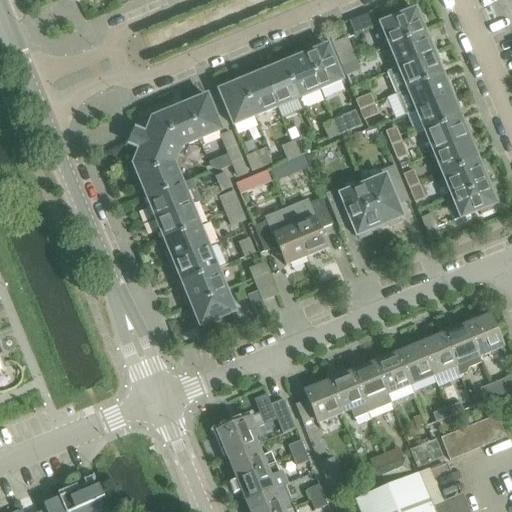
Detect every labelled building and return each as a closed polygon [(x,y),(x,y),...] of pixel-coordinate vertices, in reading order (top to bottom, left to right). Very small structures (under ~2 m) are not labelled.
[(380,26),(389,48),(424,34),(420,24),(424,23),(419,12),(416,14),(415,12),(412,13),(411,9),(398,15),(399,18),(380,26)] [(374,12),(352,21),(357,33),(379,25),(374,12)] [(195,16),(146,38),(155,59),(205,37),(195,16)] [(428,43),(424,34),(389,48),(398,69),(398,70),(436,54),(431,42),(428,43)] [(333,46),(342,68),(356,62),(346,40),(333,46)] [(315,53),(306,56),(306,57),(320,91),(342,82),(328,48),(325,48),(324,45),(313,49),(315,53)] [(293,62),(284,66),(299,100),(320,91),(306,57),(306,56),(305,53),(292,58),(293,62)] [(441,66),(436,54),(398,70),(398,69),(386,74),(395,96),(407,91),(442,77),(438,67),(441,66)] [(360,71),(356,62),(342,68),(346,77),(360,71)] [(273,66),(261,71),(277,110),(299,100),(284,66),(274,70),(273,66)] [(251,79),(241,84),(255,119),(277,110),(261,71),(249,76),(251,79)] [(446,86),(442,77),(407,91),(395,96),(404,118),(416,113),(416,112),(454,97),(449,85),(446,86)] [(233,128),(255,119),(241,84),(232,87),(230,84),(219,88),(221,92),(219,93),(233,128)] [(194,103),(185,107),(199,142),(221,133),(207,98),(205,98),(203,95),(193,99),(194,103)] [(356,102),(360,112),(374,106),(370,97),(356,102)] [(459,109),(454,97),(416,112),(416,113),(425,134),(460,120),(456,110),(459,109)] [(378,115),(374,106),(360,112),(364,121),(378,115)] [(143,189),(147,199),(181,184),(174,166),(177,158),(181,149),(199,142),(185,107),(175,111),(174,107),(163,112),(164,115),(152,120),(145,138),(135,134),(133,139),(131,145),(140,149),(133,166),(138,179),(135,180),(139,191),(143,189)] [(342,119),(333,123),(339,137),(348,133),(342,119)] [(464,129),(460,120),(425,134),(434,155),(472,140),(467,128),(464,129)] [(329,141),(339,137),(333,123),(323,127),(329,141)] [(386,134),(391,147),(401,143),(395,130),(386,134)] [(220,138),(226,152),(236,148),(230,134),(220,138)] [(477,151),(472,140),(434,155),(442,177),(477,162),(473,153),(477,151)] [(301,141),(292,145),(297,159),(307,155),(301,141)] [(407,157),(401,143),(391,147),(397,161),(407,157)] [(288,163),(297,159),(292,145),(282,149),(288,163)] [(226,152),(232,165),(241,161),(236,148),(226,152)] [(265,151),(256,155),(261,169),(271,165),(265,151)] [(252,173),(261,169),(256,155),(246,159),(252,173)] [(316,155),(305,159),(310,169),(316,166),(318,161),(316,155)] [(247,175),(241,161),(232,165),(237,179),(247,175)] [(481,172),(477,162),(442,177),(451,198),(486,184),(487,185),(490,183),(485,171),(481,172)] [(384,178),(362,187),(380,229),(389,225),(391,228),(402,223),(401,220),(403,219),(397,207),(408,202),(394,168),(382,173),(384,178)] [(270,170),(238,183),(242,194),(274,181),(270,170)] [(404,177),(409,190),(419,186),(413,173),(404,177)] [(222,193),(231,189),(226,175),(216,179),(222,193)] [(147,210),(152,222),(190,206),(181,184),(147,199),(151,209),(147,210)] [(490,193),(487,185),(486,184),(451,198),(460,220),(480,213),(481,216),(493,211),(492,207),(496,206),(495,204),(498,203),(494,192),(490,193)] [(425,200),(419,186),(409,190),(415,204),(425,200)] [(370,233),(380,229),(362,187),(341,196),(339,191),(326,196),(340,230),(351,226),(357,238),(358,238),(359,241),(371,236),(370,233)] [(219,199),(223,209),(237,203),(233,194),(219,199)] [(286,209),(306,259),(327,251),(322,238),(326,237),(323,230),(332,226),(322,200),(321,199),(308,204),(307,200),(286,209)] [(223,209),(227,218),(241,212),(237,203),(223,209)] [(160,232),(164,242),(199,227),(190,206),(152,222),(157,234),(160,232)] [(286,268),(306,259),(286,209),(263,218),(265,222),(253,227),(265,254),(274,250),(277,257),(281,255),(286,268)] [(245,222),(241,212),(227,218),(231,228),(245,222)] [(422,220),(427,234),(437,230),(431,216),(422,220)] [(165,253),(170,265),(208,249),(199,227),(164,242),(168,251),(165,253)] [(249,241),(239,245),(245,259),(255,255),(249,241)] [(178,275),(182,285),(217,270),(208,249),(170,265),(175,277),(178,275)] [(253,280),(267,275),(263,265),(250,271),(253,280)] [(188,309),(191,307),(191,306),(226,292),(217,270),(182,285),(186,294),(183,296),(188,309)] [(277,297),(267,275),(253,280),(263,302),(277,297)] [(235,314),(226,292),(191,306),(191,307),(195,316),(191,317),(196,328),(199,326),(200,328),(203,327),(204,331),(217,325),(216,322),(235,314)] [(489,316),(466,326),(479,358),(502,348),(489,316)] [(466,326),(443,335),(456,367),(460,378),(467,376),(469,371),(482,365),(481,363),(479,358),(466,326)] [(443,335),(419,345),(433,377),(456,367),(443,335)] [(419,345),(397,354),(410,386),(433,377),(419,345)] [(397,354),(373,364),(387,396),(410,386),(397,354)] [(373,364),(351,373),(368,414),(390,405),(386,396),(387,396),(373,364)] [(354,420),(368,414),(351,373),(328,382),(341,414),(350,411),(354,420)] [(511,376),(491,385),(496,398),(511,391),(511,376)] [(317,424),(341,414),(328,382),(304,392),(317,424)] [(486,403),(496,398),(491,385),(480,390),(486,403)] [(282,434),(295,429),(284,401),(271,406),(282,434)] [(462,405),(447,411),(450,417),(465,411),(462,405)] [(435,423),(450,417),(447,411),(433,417),(435,423)] [(227,457),(257,445),(261,443),(255,429),(264,426),(259,415),(217,432),(227,457)] [(496,417),(486,421),(495,443),(505,438),(496,417)] [(471,418),(465,421),(467,427),(474,424),(471,418)] [(486,421),(475,426),(484,447),(495,443),(486,421)] [(475,426),(464,430),(473,452),(484,447),(475,426)] [(464,430),(453,435),(461,456),(473,452),(464,430)] [(449,461),(461,456),(453,435),(441,440),(449,461)] [(443,459),(436,441),(433,442),(410,452),(418,470),(443,459)] [(288,448),(292,458),(305,453),(301,443),(288,448)] [(262,457),(257,445),(227,457),(237,481),(275,465),(270,454),(262,457)] [(309,463),(305,453),(292,458),(296,468),(309,463)] [(330,489),(343,484),(332,459),(331,459),(319,464),(330,489)] [(405,459),(389,466),(394,477),(409,470),(405,459)] [(278,474),(275,465),(237,481),(246,502),(284,486),(288,485),(282,472),(278,474)] [(389,466),(374,472),(379,483),(394,477),(389,466)] [(356,502),(359,511),(469,511),(462,494),(431,508),(417,476),(356,502)] [(103,511),(99,502),(103,500),(98,488),(94,489),(91,484),(43,506),(45,511),(103,511)] [(246,502),(249,511),(287,511),(293,510),(284,486),(246,502)] [(306,493),(310,503),(323,497),(319,487),(306,493)] [(315,511),(327,507),(323,497),(310,503),(313,511),(315,511)]
